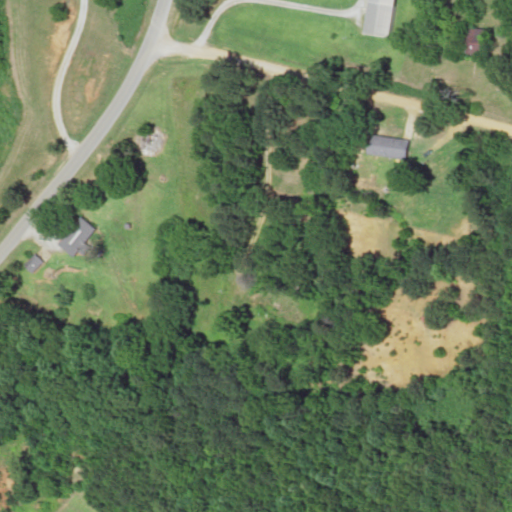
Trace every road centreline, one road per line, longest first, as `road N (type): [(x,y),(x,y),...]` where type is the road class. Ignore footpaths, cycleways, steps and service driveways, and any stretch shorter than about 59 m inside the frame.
road 1 (residential): [(511,126),(259,54),(163,38)]
road 2 (tertiary): [(0,240),(163,38)]
